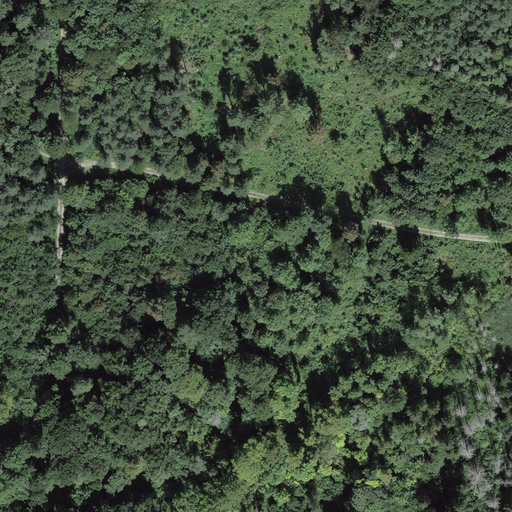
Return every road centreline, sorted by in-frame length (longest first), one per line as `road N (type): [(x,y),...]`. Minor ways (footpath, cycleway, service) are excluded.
road 1 (track): [(511,239),(343,215),(66,158),(70,0)]
road 2 (track): [(0,143),(66,158),(56,511)]
